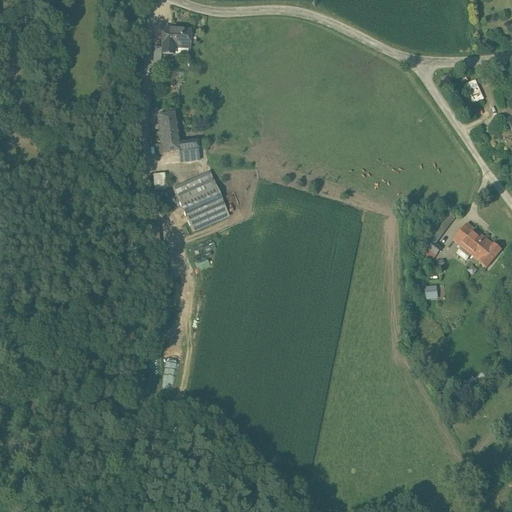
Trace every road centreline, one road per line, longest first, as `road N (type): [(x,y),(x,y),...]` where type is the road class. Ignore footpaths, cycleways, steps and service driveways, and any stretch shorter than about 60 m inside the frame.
road 1 (unclassified): [(413,63),(307,14),(213,12),(177,0)]
road 2 (track): [(0,344),(26,388),(26,464),(46,511)]
road 3 (unclassified): [(511,206),(413,63)]
